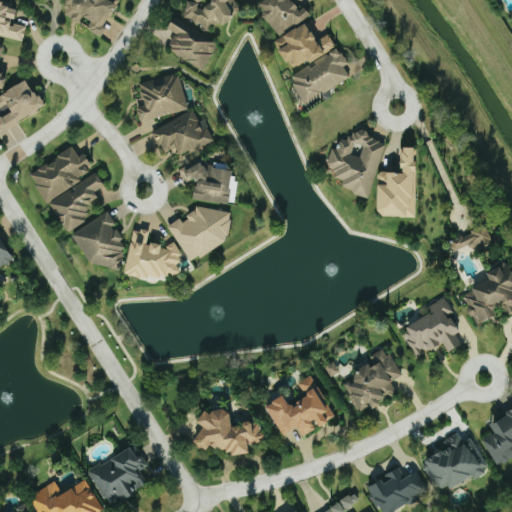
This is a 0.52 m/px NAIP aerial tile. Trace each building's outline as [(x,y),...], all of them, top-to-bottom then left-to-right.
[(67,0),(67,20),(83,20),(83,19),(91,19),(90,34),(106,34),(107,18),(117,18),(117,0),(67,0)] [(238,17),(227,4),(232,0),(190,0),(183,6),(205,34),(221,22),(225,27),(238,17)] [(281,37),(312,15),(307,7),(302,11),(294,0),(266,0),(259,5),(281,37)] [(0,35),(25,41),(29,26),(16,23),(19,7),(0,2),(0,35)] [(169,49),(203,71),(219,46),(176,18),(169,29),(178,35),(169,49)] [(276,43),(295,73),(338,46),(330,34),(320,41),(308,23),(276,43)] [(0,88),(6,90),(9,76),(0,74),(0,67),(5,47),(0,45),(0,88)] [(308,105),(352,78),(346,67),(350,64),(340,48),(291,79),(308,105)] [(140,84),(146,106),(137,108),(141,122),(190,110),(180,73),(140,84)] [(0,97),(0,108),(5,117),(0,119),(0,135),(47,109),(30,80),(0,97)] [(154,131),(165,154),(173,150),(178,160),(216,141),(209,128),(205,130),(195,111),(154,131)] [(371,198),(388,141),(353,131),(350,141),(342,139),(339,151),(334,149),(328,168),(339,172),(337,179),(346,181),(343,190),(371,198)] [(96,172),(85,154),(80,157),(75,148),(31,176),(47,203),(96,172)] [(381,217),(418,218),(419,149),(403,148),(403,173),(381,173),(381,217)] [(231,204),(235,171),(208,167),(207,169),(190,167),(189,180),(198,181),(196,200),(231,204)] [(70,233),(89,221),(83,211),(101,200),(96,192),(106,186),(99,174),(51,203),(70,233)] [(234,213),(202,207),(190,214),(188,222),(180,221),(170,226),(191,262),(201,257),(203,257),(228,242),(234,213)] [(73,235),(94,269),(107,261),(113,272),(133,260),(114,228),(118,226),(110,212),(73,235)] [(472,249),(493,241),(488,228),(452,241),(456,252),(471,246),(472,249)] [(128,273),(178,280),(182,248),(149,243),(151,232),(134,229),(128,273)] [(2,235),(0,235),(0,268),(15,261),(2,235)] [(511,314),(511,264),(511,263),(488,272),(492,283),(465,293),(477,326),(500,317),(497,308),(505,305),(509,315),(511,314)] [(435,314),(403,332),(418,358),(444,344),(450,354),(464,346),(458,335),(461,333),(451,314),(454,312),(447,298),(431,307),(435,314)] [(363,413),(373,406),(375,409),(398,394),(392,384),(403,376),(385,348),(371,358),(375,364),(344,384),(363,413)] [(331,377),(340,373),(336,363),(327,366),(331,377)] [(337,418),(313,376),(299,384),(306,396),(298,401),(300,404),(293,408),(286,397),(268,407),(284,436),(299,427),(305,437),(321,428),(320,427),(337,418)] [(499,468),(511,460),(511,409),(491,421),(497,432),(484,440),(499,468)] [(262,423),(234,427),(231,410),(199,415),(205,451),(231,447),(232,458),(252,455),(251,445),(265,443),(262,423)] [(473,440),(465,444),(460,434),(444,442),(448,451),(423,464),(437,491),(449,484),(453,490),(489,472),(473,440)] [(141,472),(148,468),(134,446),(91,473),(112,508),(135,494),(134,493),(149,484),(141,472)] [(382,511),(396,511),(430,493),(418,472),(406,479),(401,469),(369,488),(382,511)] [(105,511),(88,481),(64,495),(57,483),(31,498),(38,511),(105,511)] [(326,511),(348,511),(362,504),(357,494),(326,511)]
